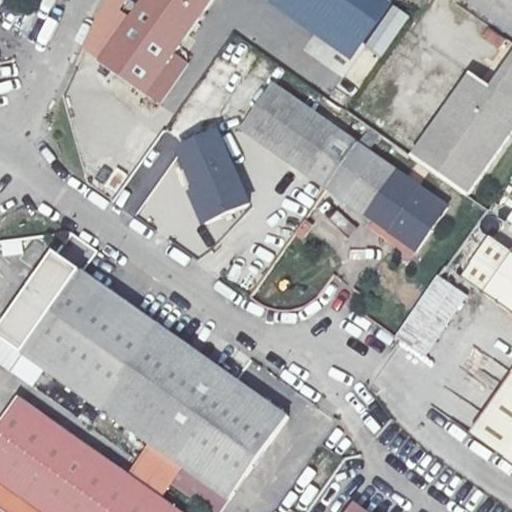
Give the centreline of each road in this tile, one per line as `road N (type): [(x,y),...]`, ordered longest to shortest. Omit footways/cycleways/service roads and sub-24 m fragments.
road 1 (unknown): [(433,511),(406,488),(326,353),(411,385),(466,444),(511,476)]
road 2 (unclassified): [(6,158),(333,380)]
road 3 (unclassified): [(6,158),(79,0)]
